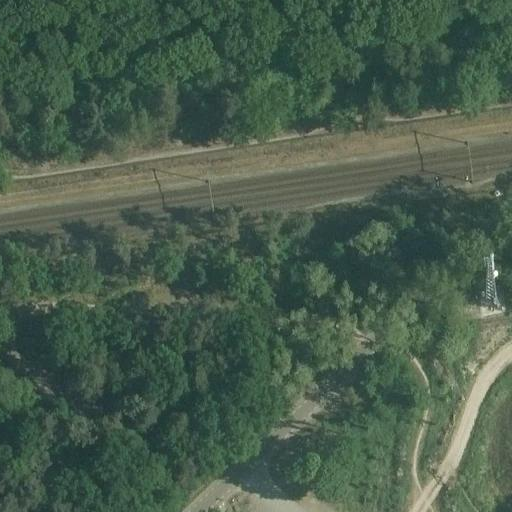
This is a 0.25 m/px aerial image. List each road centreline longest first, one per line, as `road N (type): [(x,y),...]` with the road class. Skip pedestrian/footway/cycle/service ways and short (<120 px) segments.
road 1 (tertiary): [(196,511),(511,212)]
road 2 (track): [(443,511),(475,380),(511,349)]
